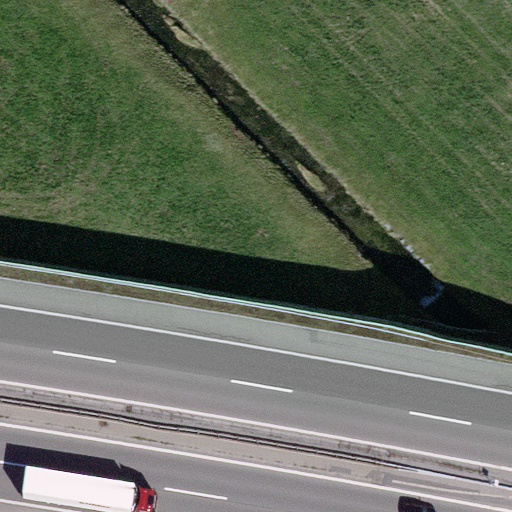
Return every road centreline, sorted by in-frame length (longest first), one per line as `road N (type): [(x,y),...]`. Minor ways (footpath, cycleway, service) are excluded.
road 1 (motorway): [(511,430),(0,343)]
road 2 (motorway): [(0,465),(281,511)]
